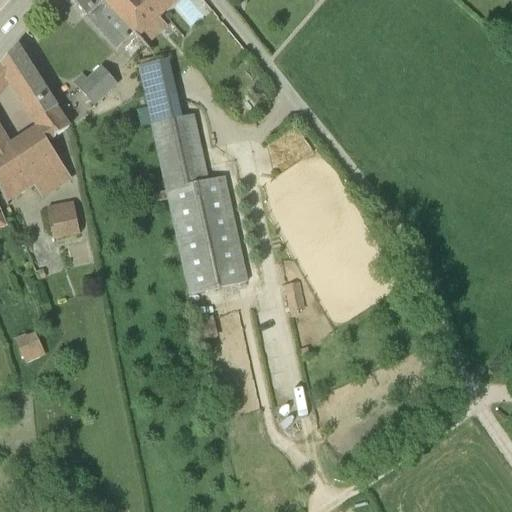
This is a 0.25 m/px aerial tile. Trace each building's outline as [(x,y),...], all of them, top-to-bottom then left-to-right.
[(69,0),(118,50),(134,35),(101,0),(69,0)] [(101,0),(134,35),(135,37),(175,0),(101,0)] [(16,47),(1,65),(10,77),(41,125),(8,146),(0,133),(0,191),(5,203),(32,185),(61,167),(47,143),(69,128),(16,47)] [(142,89),(172,82),(167,60),(137,66),(142,89)] [(72,83),(92,105),(116,84),(100,67),(86,79),(82,75),(72,83)] [(150,124),(187,295),(246,282),(223,177),(207,181),(192,116),(150,124)] [(53,240),(79,234),(73,204),(46,209),(53,240)] [(35,273),(39,281),(45,278),(41,270),(35,273)] [(24,365),(45,356),(33,331),(13,340),(24,365)]
